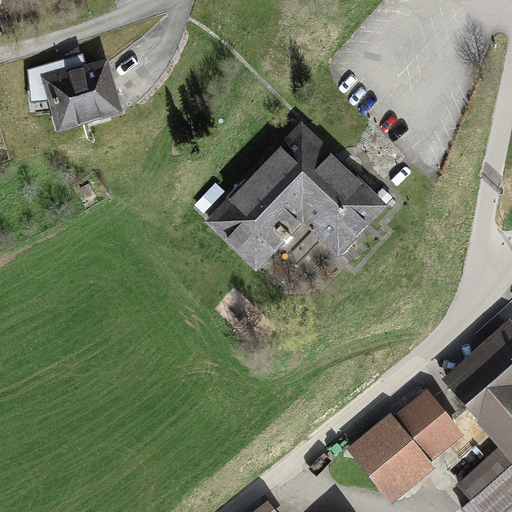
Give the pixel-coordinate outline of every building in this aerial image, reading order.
[(108,73),(49,88),(62,136),(121,120),(108,73)] [(392,214),(312,139),(226,230),(280,280),(320,236),(347,261),(392,214)] [(511,322),(509,320),(443,377),(508,452),(511,455),(511,322)] [(425,393),(394,418),(427,459),(458,434),(425,393)] [(391,414),(348,447),(389,499),(432,465),(427,459),(394,418),(391,414)] [(501,511),(511,503),(511,455),(508,452),(502,457),(485,438),(446,471),(470,498),(461,506),(466,511),(501,511)]
